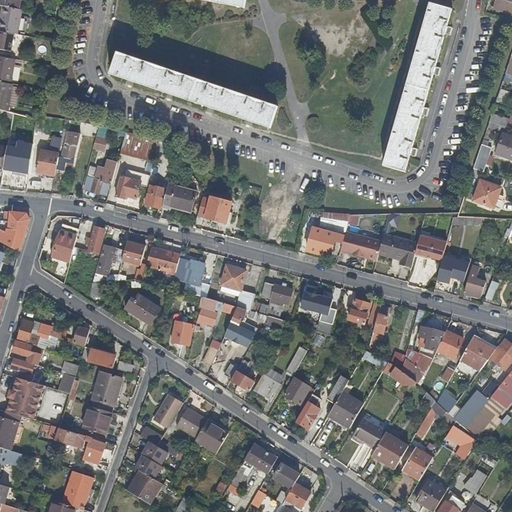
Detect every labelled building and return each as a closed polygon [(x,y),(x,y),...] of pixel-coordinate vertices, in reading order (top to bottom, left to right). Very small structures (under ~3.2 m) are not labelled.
[(20,0),(0,0),(0,5),(1,6),(18,9),(20,0)] [(249,0),(179,0),(247,13),(249,0)] [(18,9),(1,6),(0,11),(0,31),(16,35),(21,10),(18,9)] [(455,14),(434,8),(388,171),(409,177),(455,14)] [(0,34),(0,49),(13,52),(14,37),(0,34)] [(280,110),(119,56),(112,77),(273,131),(280,110)] [(14,59),(0,57),(0,80),(9,83),(14,59)] [(21,89),(0,86),(0,104),(17,108),(21,89)] [(511,100),(498,95),(496,102),(505,105),(501,114),(493,111),(490,119),(503,124),(511,127),(511,100)] [(0,115),(12,119),(13,113),(0,109),(0,115)] [(42,132),(44,121),(37,119),(35,130),(42,132)] [(503,124),(490,119),(474,166),(472,173),(471,174),(477,176),(480,168),(485,170),(493,146),(487,144),(493,126),(501,129),(503,124)] [(98,129),(98,134),(121,138),(121,133),(98,129)] [(66,162),(73,164),(79,134),(67,132),(64,145),(61,144),(59,154),(56,169),(64,170),(66,162)] [(511,135),(504,133),(497,152),(511,158),(511,135)] [(107,140),(96,137),(93,148),(105,150),(107,140)] [(136,160),(153,165),(159,144),(124,138),(120,155),(136,160)] [(16,147),(7,145),(7,147),(2,170),(1,180),(24,184),(26,170),(27,170),(28,161),(14,159),(16,147)] [(36,172),(55,176),(56,169),(59,154),(40,151),(36,172)] [(109,184),(112,185),(118,163),(106,159),(104,168),(97,166),(94,178),(86,176),(83,190),(106,196),(109,184)] [(153,165),(136,160),(134,166),(147,170),(148,168),(152,169),(153,165)] [(141,182),(121,177),(116,197),(125,199),(125,197),(136,199),(141,182)] [(502,186),(481,178),(474,197),(495,205),(502,186)] [(175,181),(170,180),(167,190),(164,199),(163,204),(167,205),(167,206),(192,212),(197,194),(174,187),(175,181)] [(163,199),(164,199),(167,190),(155,187),(153,195),(148,194),(145,205),(160,209),(163,199)] [(210,198),(208,205),(204,218),(226,224),(231,206),(227,205),(225,205),(220,204),(217,203),(215,202),(213,200),(210,198)] [(204,218),(208,205),(201,203),(197,216),(204,218)] [(0,220),(0,241),(20,252),(30,219),(26,214),(5,211),(5,220),(0,220)] [(345,231),(348,217),(334,217),(321,216),(319,237),(312,235),(308,251),(330,257),(334,242),(342,244),(345,231)] [(452,225),(482,226),(484,219),(471,218),(462,217),(454,217),(452,225)] [(419,244),(420,244),(416,257),(429,260),(437,230),(431,229),(433,224),(426,222),(424,229),(423,228),(419,244)] [(52,257),(70,263),(77,237),(79,230),(63,225),(61,232),(60,232),(52,257)] [(98,254),(105,229),(95,226),(91,238),(84,236),(82,244),(89,246),(88,251),(98,254)] [(115,248),(116,249),(121,230),(114,228),(110,246),(115,248)] [(382,241),(345,231),(342,244),(341,250),(377,260),(378,255),(382,241)] [(399,265),(411,268),(418,244),(384,235),(382,241),(378,255),(401,261),(399,265)] [(127,241),(125,251),(122,260),(140,265),(145,246),(127,241)] [(122,260),(125,251),(116,249),(115,248),(110,246),(104,245),(99,265),(98,265),(93,283),(104,282),(116,281),(116,278),(106,279),(111,261),(121,263),(122,260)] [(173,254),(151,248),(146,265),(175,273),(179,260),(181,253),(174,251),(173,254)] [(340,254),(339,261),(348,263),(350,256),(340,254)] [(451,279),(463,282),(469,264),(443,257),(437,281),(449,284),(451,279)] [(206,278),(207,275),(203,273),(205,265),(191,261),(190,263),(179,260),(175,273),(174,278),(178,280),(200,285),(202,277),(206,278)] [(137,271),(135,281),(142,282),(146,267),(142,265),(140,271),(137,271)] [(222,286),(241,291),(246,271),(227,266),(222,286)] [(419,270),(411,268),(408,281),(416,283),(419,270)] [(464,294),(480,298),(483,287),(475,285),(477,275),(470,273),(464,294)] [(212,276),(207,275),(206,278),(204,285),(210,286),(212,276)] [(286,288),(281,287),(265,283),(261,297),(271,300),(269,307),(262,305),(260,314),(268,316),(280,320),(284,304),(289,305),(293,290),(286,288)] [(210,286),(204,285),(203,284),(200,297),(201,297),(206,299),(210,286)] [(496,287),(490,285),(485,298),(491,300),(494,294),(496,287)] [(239,297),(241,291),(222,286),(220,292),(239,297)] [(255,295),(241,291),(239,297),(236,307),(238,307),(247,310),(251,311),(253,303),(255,295)] [(319,321),(317,331),(319,332),(329,336),(337,309),(330,307),(333,299),(305,292),(301,308),(328,316),(326,323),(319,321)] [(136,293),(132,299),(126,309),(147,323),(158,308),(136,293)] [(126,309),(132,299),(129,297),(122,307),(126,309)] [(221,311),(234,315),(238,307),(236,307),(206,299),(201,297),(199,308),(202,309),(198,322),(205,324),(205,323),(213,326),(217,313),(214,312),(214,311),(220,313),(221,311)] [(354,301),(349,321),(365,325),(370,305),(354,301)] [(260,314),(262,305),(253,303),(251,311),(260,314)] [(369,326),(374,327),(380,307),(381,305),(375,304),(369,326)] [(244,316),(247,310),(238,307),(234,315),(229,326),(252,338),(257,329),(245,322),(247,318),(244,316)] [(390,310),(380,307),(374,327),(369,348),(379,350),(390,310)] [(257,322),(264,324),(268,316),(260,314),(251,311),(250,317),(258,319),(257,322)] [(282,331),(285,321),(280,320),(268,316),(267,324),(274,326),(273,328),(282,331)] [(34,324),(24,321),(18,340),(28,343),(29,339),(39,342),(41,336),(48,338),(49,336),(49,335),(51,327),(52,327),(41,324),(39,331),(32,329),(34,324)] [(41,324),(34,321),(34,324),(32,329),(39,331),(41,324)] [(192,331),(194,332),(195,327),(193,327),(193,325),(175,322),(172,342),(189,346),(192,331)] [(66,332),(51,327),(49,335),(49,336),(84,347),(90,330),(78,327),(74,340),(64,337),(66,332)] [(426,359),(431,362),(437,350),(445,334),(422,328),(419,337),(424,339),(423,344),(427,345),(426,348),(431,350),(426,359)] [(464,340),(446,331),(445,334),(437,350),(455,359),(464,340)] [(313,344),(320,347),(324,337),(317,334),(313,344)] [(39,342),(38,346),(45,348),(48,338),(41,336),(39,342)] [(461,361),(480,371),(489,359),(494,352),(479,344),(481,341),(474,337),(461,361)] [(499,348),(498,347),(494,352),(489,359),(496,364),(492,368),(498,373),(502,369),(504,371),(511,361),(511,345),(505,340),(499,348)] [(31,346),(16,342),(13,352),(28,357),(26,362),(34,364),(38,365),(41,355),(43,349),(32,345),(31,346)] [(47,344),(45,349),(57,353),(58,348),(47,344)] [(350,353),(363,358),(366,352),(358,349),(353,346),(350,353)] [(106,353),(84,347),(80,360),(112,368),(115,358),(106,355),(106,353)] [(204,363),(212,366),(218,351),(210,348),(204,363)] [(297,355),(303,358),(307,352),(301,348),(297,355)] [(363,359),(384,369),(388,363),(367,353),(366,352),(363,358),(363,359)] [(394,353),(391,365),(397,369),(401,371),(404,359),(405,357),(394,353)] [(303,358),(297,355),(287,371),(294,375),(303,358)] [(32,374),(34,364),(26,362),(15,358),(12,369),(21,372),(19,379),(38,384),(39,379),(33,378),(34,375),(32,374)] [(421,373),(404,359),(401,371),(416,384),(419,387),(429,367),(424,365),(421,373)] [(66,362),(62,373),(70,375),(75,377),(78,366),(66,362)] [(121,362),(119,369),(132,373),(134,366),(121,362)] [(250,367),(242,362),(238,368),(231,379),(231,380),(250,392),(255,383),(245,376),(250,367)] [(416,384),(388,363),(384,369),(383,372),(401,385),(397,390),(402,393),(405,388),(410,391),(416,384)] [(225,375),(231,379),(238,368),(231,365),(225,375)] [(441,380),(447,384),(455,371),(448,367),(441,380)] [(263,375),(279,384),(283,378),(267,368),(263,375)] [(511,400),(511,371),(503,383),(466,428),(466,429),(478,439),(483,444),(502,422),(498,418),(511,400)] [(93,399),(95,400),(113,406),(115,406),(123,379),(101,372),(93,399)] [(70,375),(65,392),(70,394),(70,392),(74,380),(75,377),(70,375)] [(279,384),(263,375),(254,389),(270,398),(274,391),(277,393),(281,386),(279,384)] [(327,400),(335,404),(343,391),(349,381),(340,376),(327,400)] [(479,376),(473,384),(479,389),(485,381),(479,376)] [(458,420),(466,428),(503,383),(497,378),(480,400),(475,397),(458,420)] [(294,379),(284,395),(300,405),(308,392),(310,388),(294,379)] [(79,382),(74,380),(70,392),(75,394),(79,382)] [(21,417),(34,420),(45,390),(16,381),(9,413),(21,417)] [(328,416),(349,428),(364,404),(343,391),(335,404),(328,416)] [(75,394),(70,392),(70,394),(68,399),(75,402),(77,395),(75,394)] [(312,395),(308,392),(300,405),(305,407),(312,395)] [(434,402),(425,393),(422,400),(430,407),(434,402)] [(165,407),(172,396),(171,395),(164,406),(165,407)] [(320,399),(312,395),(305,407),(296,422),(308,430),(316,416),(319,410),(315,408),(320,399)] [(454,407),(441,395),(437,403),(446,412),(448,414),(454,407)] [(165,407),(164,406),(155,420),(169,428),(184,403),(172,396),(165,407)] [(113,406),(95,400),(93,407),(110,412),(111,413),(113,406)] [(441,420),(446,412),(437,403),(436,402),(430,412),(441,420)] [(107,421),(110,412),(93,407),(90,406),(83,429),(105,435),(110,421),(107,421)] [(176,427),(197,439),(207,421),(208,420),(188,408),(176,427)] [(0,446),(12,450),(21,417),(9,413),(0,410),(0,446)] [(352,437),(375,451),(386,433),(362,419),(352,437)] [(196,440),(218,453),(229,433),(222,429),(221,430),(207,421),(197,439),(196,440)] [(474,440),(477,442),(478,439),(466,429),(457,421),(444,441),(450,445),(456,437),(467,445),(456,461),(463,465),(473,448),(470,446),(474,440)] [(428,424),(424,422),(415,436),(420,438),(428,424)] [(49,435),(52,426),(46,424),(42,423),(40,432),(49,435)] [(59,429),(59,428),(52,426),(49,435),(49,438),(57,440),(56,441),(72,445),(73,442),(76,443),(77,438),(90,442),(84,460),(91,462),(92,459),(100,461),(106,445),(91,439),(92,438),(76,433),(75,434),(59,429)] [(151,430),(146,438),(157,445),(162,437),(151,430)] [(386,464),(395,470),(409,447),(386,433),(375,451),(373,454),(387,461),(386,464)] [(170,437),(165,434),(158,447),(160,448),(169,453),(183,462),(187,456),(180,452),(180,453),(166,445),(170,437)] [(166,457),(169,453),(160,448),(159,449),(142,443),(136,463),(139,464),(136,468),(141,472),(148,475),(152,468),(153,468),(158,452),(166,457)] [(255,465),(269,473),(278,458),(254,444),(228,489),(234,493),(237,488),(240,490),(255,465)] [(19,466),(23,454),(0,447),(0,473),(2,465),(13,464),(19,466)] [(402,471),(420,481),(433,459),(416,449),(402,471)] [(511,455),(507,451),(501,458),(506,462),(511,455)] [(493,466),(496,460),(484,456),(481,462),(493,466)] [(300,475),(290,470),(288,472),(280,467),(274,478),(289,487),(292,488),(295,484),(300,475)] [(74,472),(64,504),(76,508),(84,510),(90,492),(91,488),(94,478),(74,472)] [(141,472),(128,491),(149,505),(162,484),(161,483),(150,477),(148,475),(141,472)] [(152,473),(150,477),(161,483),(163,480),(152,473)] [(472,480),(466,489),(475,495),(481,486),(472,480)] [(426,506),(434,511),(449,488),(439,482),(436,486),(428,481),(416,500),(426,506)] [(221,483),(216,492),(222,494),(227,485),(221,483)] [(5,505),(10,488),(0,484),(0,503),(2,504),(5,505)] [(310,493),(295,484),(292,488),(288,495),(282,505),(287,507),(292,511),(295,505),(301,509),(310,493)] [(261,506),(267,495),(259,491),(253,501),(261,506)] [(288,495),(286,493),(283,492),(277,501),(282,505),(288,495)] [(448,503),(445,501),(438,511),(461,511),(460,511),(465,504),(453,496),(448,503)] [(183,511),(190,501),(184,497),(175,511),(183,511)] [(74,511),(76,508),(64,504),(54,501),(50,511),(74,511)]
